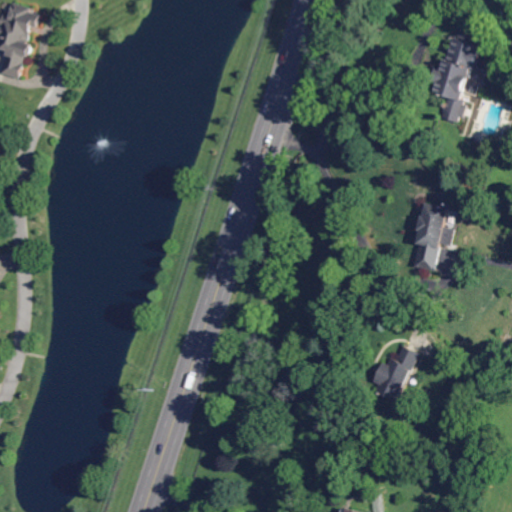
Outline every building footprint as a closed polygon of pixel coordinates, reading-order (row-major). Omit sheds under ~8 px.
[(40,27),(36,26),(33,34),(31,43),(34,44),(33,48),(30,57),(29,56),(27,64),(22,79),(6,74),(4,73),(11,53),(11,52),(11,51),(9,51),(0,48),(0,34),(6,14),(12,16),(16,5),(16,2),(35,8),(35,10),(34,12),(44,15),(40,27)] [(482,58),(481,60),(479,67),(478,69),(475,68),(472,78),(472,80),(467,93),(466,98),(465,101),(464,104),(468,105),(464,118),(460,117),(459,121),(447,117),(448,113),(447,112),(449,104),(451,105),(453,97),(452,96),(438,92),(442,82),(439,82),(437,81),(438,76),(439,73),(441,68),(445,70),(446,70),(450,56),(452,57),(453,57),(454,54),(458,43),(459,38),(460,39),(470,42),(475,43),(484,46),(485,47),(485,50),(484,50),(483,54),(482,58)] [(456,244),(451,243),(447,242),(445,249),(445,250),(441,265),(440,270),(438,269),(425,266),(424,266),(421,266),(426,243),(423,243),(427,224),(427,223),(428,222),(428,219),(429,214),(431,206),(431,204),(432,203),(454,208),(454,209),(450,227),(456,229),(459,229),(460,229),(456,244)] [(511,352),(510,357),(507,356),(500,353),(508,333),(509,333),(511,334),(511,352)] [(415,374),(411,384),(410,385),(410,387),(407,391),(405,396),(404,399),(399,397),(396,396),(393,394),(388,392),(386,391),(382,389),(382,388),(384,383),(383,383),(379,381),(383,374),(383,373),(384,372),(384,371),(388,362),(393,365),(396,358),(402,360),(403,358),(409,345),(410,346),(424,352),(425,353),(425,354),(415,374)]
